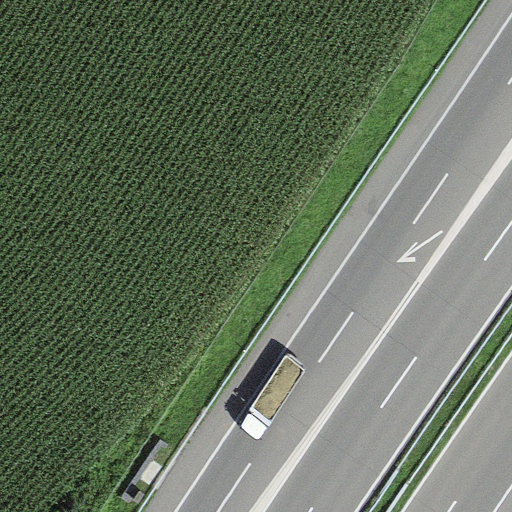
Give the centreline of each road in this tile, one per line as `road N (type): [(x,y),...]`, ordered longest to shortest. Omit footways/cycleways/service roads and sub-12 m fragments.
road 1 (motorway): [(511,78),(224,511)]
road 2 (motorway): [(511,222),(310,511)]
